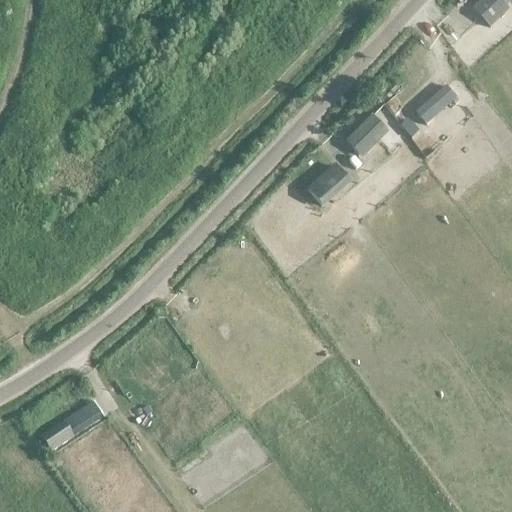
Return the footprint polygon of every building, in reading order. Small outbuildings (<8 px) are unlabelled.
[(511,0),(485,0),(473,11),(487,26),(506,9),(505,8),(511,1),(511,0)] [(446,89),(416,115),(426,128),(457,101),(446,89)] [(371,119),(345,144),(358,157),(383,132),(371,119)] [(334,169),(307,193),(320,208),(348,184),(334,169)] [(92,404),(40,438),(50,454),(72,439),(69,435),(99,415),(92,404)]
